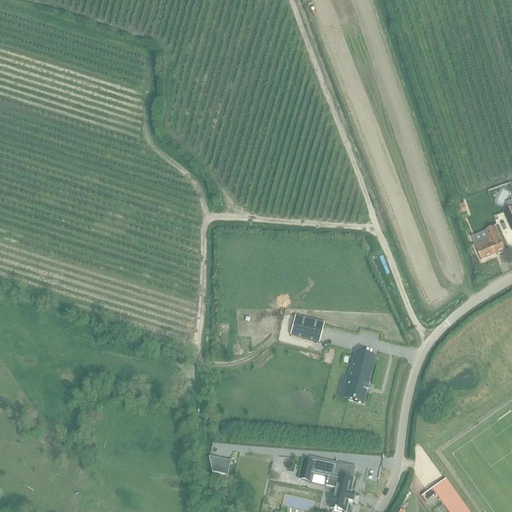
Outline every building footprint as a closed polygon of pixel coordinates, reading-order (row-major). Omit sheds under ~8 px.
[(464,206),(456,209),(459,215),(467,213),(464,206)] [(511,207),(503,211),(511,231),(511,207)] [(474,244),(481,261),(505,251),(495,227),(479,234),(482,240),(474,244)] [(290,336),(319,343),(324,323),(295,316),(290,336)] [(374,357),(355,352),(348,380),(345,390),(350,391),(348,400),(362,404),(366,391),(367,391),(368,386),(367,386),(374,357)] [(209,457),(208,457),(212,472),(214,473),(216,473),(227,475),(230,461),(212,458),(209,457)] [(303,461),(298,479),(308,482),(310,474),(327,477),(327,481),(326,480),(325,484),(326,484),(326,487),(335,489),(333,496),(332,496),(330,509),(343,511),(344,511),(347,501),(351,502),(353,493),(349,492),(349,491),(351,480),(349,480),(349,478),(340,476),(340,478),(338,477),(338,476),(333,475),(335,465),(334,465),(317,461),(317,462),(312,461),(312,464),(303,461)] [(467,511),(444,480),(431,489),(435,495),(447,511),(467,511)]
